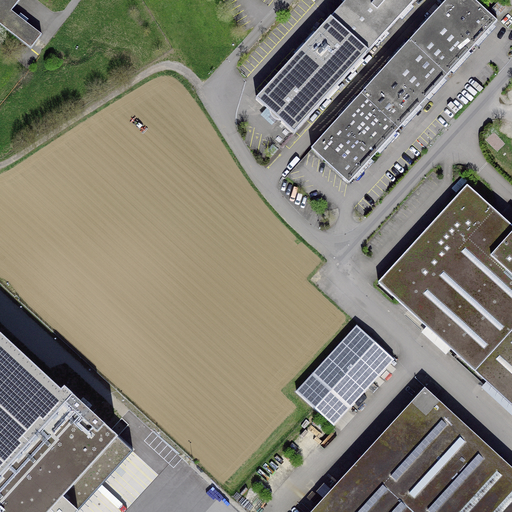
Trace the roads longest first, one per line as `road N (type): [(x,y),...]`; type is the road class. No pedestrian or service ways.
road 1 (residential): [(511,69),(358,237),(340,246),(309,235),(267,192),(208,100)]
road 2 (track): [(208,100),(182,65),(168,61),(0,164)]
